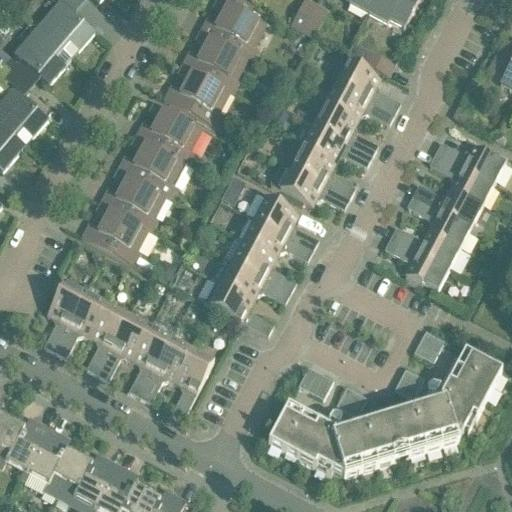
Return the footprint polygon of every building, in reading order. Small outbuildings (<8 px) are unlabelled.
[(207,24),(200,37),(247,63),(246,64),(250,66),(256,55),(252,53),(264,30),(257,26),(258,26),(247,20),(252,10),(243,5),(232,0),(219,0),(213,12),(223,17),(216,29),(207,24)] [(340,0),(351,6),(348,10),(368,20),(378,0),(340,0)] [(378,0),(368,20),(387,30),(389,26),(404,33),(421,1),(418,0),(378,0)] [(292,18),(296,20),(291,30),(302,36),(315,11),(304,5),(302,9),(298,7),(292,18)] [(60,8),(38,34),(70,62),(93,37),(60,8)] [(313,42),(327,17),(315,11),(302,36),(313,42)] [(38,34),(25,49),(15,60),(48,89),(70,62),(38,34)] [(235,85),(246,64),(247,63),(200,37),(196,45),(205,51),(199,62),(190,57),(182,71),(229,96),(229,98),(232,99),(239,87),(235,85)] [(486,77),(501,85),(499,89),(511,95),(511,48),(504,45),(486,77)] [(388,82),(393,72),(367,58),(361,68),(388,82)] [(21,71),(12,63),(5,69),(15,78),(21,71)] [(380,86),(346,68),(335,89),(395,122),(401,111),(379,98),(377,92),(380,86)] [(0,75),(0,77),(9,85),(15,78),(5,69),(0,75)] [(217,118),(229,98),(229,96),(182,71),(178,78),(187,83),(181,95),(172,90),(164,105),(214,132),(221,120),(217,118)] [(357,128),(360,122),(366,120),(389,132),(395,122),(335,89),(323,110),(357,128)] [(47,125),(14,96),(0,112),(0,129),(24,151),(47,125)] [(303,127),(311,132),(312,131),(372,163),(378,152),(356,140),(353,134),(357,128),(323,110),(315,105),(303,127)] [(152,133),(143,128),(135,142),(186,169),(192,158),(190,156),(201,135),(153,109),(149,117),(158,122),(152,133)] [(453,123),(478,137),(484,126),(459,113),(453,123)] [(0,175),(1,176),(24,151),(0,129),(0,175)] [(334,170),(337,164),(344,162),(366,174),(372,163),(312,131),(311,132),(300,152),(334,170)] [(168,203),(174,192),(182,195),(193,174),(186,170),(186,169),(135,142),(131,150),(140,155),(134,166),(125,161),(117,176),(168,203)] [(300,152),(293,148),(281,169),(349,206),(355,194),(334,182),(331,175),(334,170),(300,152)] [(462,161),(440,149),(434,160),(493,191),(504,171),(508,163),(498,158),(494,165),(471,153),(466,160),(462,161)] [(451,183),(452,189),(448,195),(482,213),(493,191),(434,160),(428,171),(451,183)] [(311,212),(314,206),(321,204),(343,216),(349,206),(281,169),(270,190),(311,212)] [(117,199),(108,194),(100,208),(151,236),(157,225),(154,223),(165,203),(168,204),(168,203),(117,176),(114,182),(123,187),(117,199)] [(439,203),(417,191),(412,202),(476,236),(477,235),(476,232),(473,230),(482,213),(448,195),(445,202),(439,203)] [(428,225),(429,231),(426,237),(459,255),(469,238),(474,240),(476,236),(412,202),(406,213),(428,225)] [(299,221),(266,204),(253,227),(312,259),(318,246),(297,235),(295,228),(299,221)] [(99,233),(90,228),(82,243),(133,269),(139,258),(137,256),(147,236),(150,238),(151,236),(100,208),(96,216),(105,220),(99,233)] [(275,266),(278,260),(285,258),(306,269),(312,259),(253,227),(242,248),(275,266)] [(395,233),(389,245),(448,277),(457,282),(462,274),(452,269),(459,255),(426,237),(423,243),(416,244),(395,233)] [(234,244),(223,264),(231,268),(291,300),(296,289),(274,277),(272,272),(275,266),(242,248),(234,244)] [(403,287),(416,293),(419,287),(437,297),(448,277),(389,245),(383,255),(406,267),(407,273),(404,279),(406,281),(403,287)] [(253,307),(256,301),(262,299),(284,311),(291,300),(231,268),(231,269),(222,264),(211,285),(220,290),(253,307)] [(53,325),(54,331),(43,353),(53,359),(84,300),(63,289),(56,285),(50,296),(58,300),(46,322),(53,325)] [(253,307),(220,290),(208,311),(268,343),(274,331),(252,320),(250,313),(253,307)] [(105,311),(84,300),(53,359),(64,365),(76,343),(81,340),(88,344),(105,311)] [(95,347),(96,353),(85,375),(96,382),(128,323),(105,311),(88,344),(95,347)] [(148,334),(128,323),(96,382),(107,387),(118,366),(124,363),(131,366),(148,334)] [(137,370),(139,375),(127,398),(139,404),(170,345),(148,334),(131,366),(137,370)] [(424,338),(420,345),(430,350),(433,343),(424,338)] [(442,347),(433,343),(430,350),(439,355),(442,347)] [(191,356),(170,345),(139,404),(149,409),(160,388),(168,386),(174,389),(191,356)] [(430,350),(420,345),(417,353),(426,357),(430,350)] [(439,355),(430,350),(426,357),(435,362),(439,355)] [(426,357),(417,353),(413,360),(422,365),(426,357)] [(180,392),(181,399),(170,421),(182,427),(213,368),(191,356),(174,389),(180,392)] [(435,362),(426,357),(422,365),(431,369),(435,362)] [(286,413),(267,449),(329,482),(332,477),(343,484),(396,467),(406,464),(456,449),(462,438),(467,440),(500,377),(464,358),(444,396),(433,391),(430,391),(428,395),(429,398),(440,404),(445,407),(443,409),(331,443),(329,442),(332,437),(338,426),(337,423),(334,421),(330,422),(325,433),(286,413)] [(314,377),(307,373),(302,382),(310,386),(314,377)] [(414,380),(405,375),(401,382),(410,387),(414,380)] [(317,390),(318,387),(322,381),(314,377),(310,386),(317,390)] [(423,384),(414,380),(410,387),(420,392),(423,384)] [(326,391),(329,385),(322,381),(318,387),(326,391)] [(302,382),(298,391),(305,395),(310,386),(302,382)] [(410,387),(401,382),(397,390),(407,394),(410,387)] [(317,390),(310,386),(305,395),(312,399),(315,393),(317,390)] [(322,397),(326,391),(318,387),(317,390),(315,393),(322,397)] [(420,392),(410,387),(407,394),(416,399),(420,392)] [(407,394),(397,390),(394,397),(403,402),(407,394)] [(322,397),(315,393),(312,399),(319,403),(322,397)] [(353,397),(345,393),(341,402),(348,406),(353,397)] [(416,399),(407,394),(403,402),(412,406),(416,399)] [(355,410),(360,401),(353,397),(348,406),(355,410)] [(355,410),(362,414),(367,405),(360,401),(355,410)] [(343,415),(348,406),(341,402),(336,411),(343,415)] [(348,406),(343,415),(350,419),(355,410),(348,406)] [(350,419),(357,423),(362,414),(355,410),(350,419)] [(0,445),(12,424),(0,418),(0,445)] [(5,467),(23,477),(19,484),(22,486),(49,434),(36,427),(32,435),(12,424),(0,445),(0,474),(1,475),(5,467)] [(29,480),(45,488),(41,496),(55,503),(78,460),(58,449),(62,440),(49,434),(22,486),(25,487),(29,480)] [(55,503),(68,510),(71,511),(94,511),(116,469),(105,463),(101,471),(78,460),(55,503)] [(137,511),(146,495),(125,484),(129,476),(116,469),(94,511),(137,511)] [(146,495),(137,511),(183,511),(187,507),(173,499),(169,507),(146,495)]
